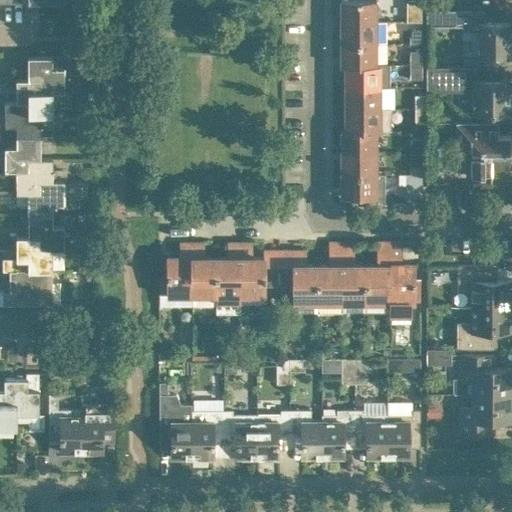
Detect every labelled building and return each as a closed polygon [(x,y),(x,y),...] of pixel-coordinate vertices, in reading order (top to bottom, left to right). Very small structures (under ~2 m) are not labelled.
[(339,0),(340,12),(335,13),(335,21),(376,21),(375,0),(339,0)] [(421,21),(421,18),(421,0),(406,0),(406,18),(406,21),(421,21)] [(426,25),(463,26),(463,31),(478,31),(478,57),(510,57),(510,21),(484,21),(484,9),(426,10),(426,25)] [(335,29),(340,29),(340,42),(376,42),(376,21),(335,21),(335,29)] [(410,42),(421,42),(421,28),(410,28),(410,42)] [(376,64),(376,63),(376,42),(340,42),(340,65),(344,65),(344,64),(376,64)] [(421,50),(410,50),(410,64),(421,64),(421,50)] [(52,55),(28,55),(28,78),(40,78),(40,91),(52,91),(52,90),(64,90),(64,67),(52,67),(52,55)] [(380,86),(380,63),(376,63),(376,64),(344,64),(344,65),(344,86),(380,86)] [(410,78),(421,78),(421,64),(410,64),(410,78)] [(487,66),(426,65),(426,91),(473,90),(473,114),(510,113),(510,79),(487,79),(487,66)] [(40,113),(52,113),(52,91),(40,91),(40,78),(28,78),(16,78),(16,100),(28,100),(28,113),(40,113)] [(344,86),(344,108),(380,107),(380,86),(344,86)] [(426,94),(414,94),(415,108),(426,108),(426,94)] [(0,134),(40,134),(40,113),(28,113),(28,100),(16,100),(4,100),(4,123),(0,122),(0,134)] [(344,108),(344,129),(376,129),(376,130),(389,130),(390,107),(380,107),(344,108)] [(415,122),(426,122),(426,108),(415,108),(415,122)] [(478,122),(455,123),(470,136),(470,156),(470,176),(492,176),(497,175),(501,173),(504,170),(507,167),(509,163),(510,159),(510,134),(498,134),(498,122),(478,122)] [(340,151),(376,151),(376,130),(376,129),(344,129),(340,128),(340,151)] [(4,169),(16,169),(28,169),(28,156),(40,156),(40,134),(0,134),(0,146),(4,147),(4,169)] [(421,137),(410,137),(410,151),(422,151),(421,137)] [(340,173),(376,173),(376,151),(340,151),(340,173)] [(410,165),(422,165),(422,151),(410,151),(410,165)] [(16,191),(28,191),(40,191),(40,178),(52,178),(52,156),(40,156),(28,156),(28,169),(16,169),(16,191)] [(357,202),(357,203),(384,203),(384,173),(376,173),(340,173),(340,195),(359,195),(359,202),(357,202)] [(421,173),(406,173),(406,195),(422,195),(421,175),(421,173)] [(28,191),(28,213),(52,213),(52,203),(64,203),(64,179),(52,179),(52,178),(40,178),(40,191),(28,191)] [(92,201),(84,201),(84,213),(92,213),(92,201)] [(64,224),(52,224),(52,213),(28,213),(28,235),(28,236),(40,236),(40,247),(52,247),(52,248),(64,248),(64,224)] [(40,236),(28,236),(28,235),(16,235),(16,258),(2,258),(3,270),(9,270),(52,270),(52,248),(52,247),(40,247),(40,236)] [(345,317),(360,317),(360,308),(365,308),(365,300),(365,263),(350,264),(349,260),(353,256),(353,240),(341,241),(341,308),(345,308),(345,317)] [(381,263),(365,263),(365,300),(365,308),(389,308),(389,240),(377,241),(377,256),(381,260),(381,263)] [(389,240),(389,308),(389,312),(410,312),(410,299),(420,299),(420,275),(414,275),(414,263),(401,263),(401,248),(401,240),(389,240)] [(167,277),(159,277),(159,305),(192,304),(191,241),(179,241),(179,248),(183,252),(183,256),(167,256),(167,277)] [(204,241),(191,241),(192,304),(216,304),(216,256),(200,256),(200,252),(204,248),(204,241)] [(216,312),(240,312),(240,301),(240,241),(227,241),(227,248),(231,252),(231,256),(216,256),(216,304),(216,312)] [(264,284),(289,285),(289,266),(264,266),(264,256),(248,256),(248,252),(252,248),(252,241),(240,241),(240,301),(264,301),(264,292),(264,284)] [(317,314),(341,314),(341,308),(341,241),(329,241),(329,249),(329,256),(333,260),(333,264),(317,264),(317,308),(317,314)] [(293,300),(293,309),(317,308),(317,264),(302,264),(301,260),(305,256),(305,249),(293,249),(293,266),(293,300)] [(470,290),(470,306),(510,305),(510,279),(489,279),(489,264),(457,263),(457,283),(457,290),(470,290)] [(0,303),(52,304),(52,270),(9,270),(9,291),(4,291),(4,290),(0,289),(0,303)] [(489,330),(510,330),(510,305),(470,306),(470,321),(457,321),(457,347),(469,347),(489,347),(489,330)] [(172,334),(159,335),(159,354),(172,354),(172,334)] [(59,361),(59,344),(48,344),(48,361),(59,361)] [(81,357),(84,357),(93,347),(93,344),(81,344),(81,357)] [(326,348),(316,348),(317,358),(326,357),(326,348)] [(349,348),(349,357),(354,357),(359,357),(359,348),(349,348)] [(452,392),(471,392),(511,392),(510,367),(488,367),(488,352),(458,352),(458,377),(452,377),(452,392)] [(303,357),(290,358),(290,370),(303,369),(303,357)] [(354,357),(349,357),(341,357),(341,382),(354,382),(354,357)] [(367,357),(359,357),(354,357),(354,382),(367,382),(367,357)] [(387,370),(420,370),(420,357),(386,357),(387,370)] [(288,382),(288,370),(290,370),(290,358),(276,358),(276,382),(288,382)] [(210,367),(215,371),(221,371),(221,360),(210,360),(210,367)] [(26,377),(4,377),(4,388),(4,400),(16,400),(16,413),(39,413),(39,372),(26,372),(26,377)] [(171,456),(192,456),(192,409),(190,409),(190,402),(180,402),(176,393),(167,393),(167,381),(159,381),(159,436),(171,436),(171,456)] [(0,424),(16,424),(16,413),(16,400),(4,400),(4,388),(0,388),(0,424)] [(48,392),(48,442),(60,442),(60,450),(81,450),(81,412),(81,406),(57,406),(57,392),(48,392)] [(511,392),(471,392),(471,406),(459,406),(459,433),(488,432),(488,418),(511,418),(511,392)] [(81,412),(81,450),(102,450),(102,430),(114,430),(114,403),(94,403),(94,412),(81,412)] [(426,404),(426,416),(440,416),(440,404),(426,404)] [(280,413),(257,413),(257,456),(278,456),(278,427),(287,427),(287,436),(290,436),(289,408),(280,408),(280,413)] [(311,420),(311,408),(289,408),(290,436),(301,436),(301,456),(322,455),(322,419),(321,419),(311,420)] [(345,413),(321,413),(321,419),(322,419),(322,455),(343,455),(343,426),(355,426),(355,408),(345,408),(345,413)] [(364,408),(355,408),(355,426),(366,426),(366,455),(387,455),(387,413),(364,413),(364,408)] [(411,412),(387,413),(387,455),(408,455),(408,426),(420,426),(420,408),(411,408),(411,412)] [(203,409),(192,409),(192,456),(213,456),(213,436),(225,436),(225,427),(224,427),(224,409),(203,409)] [(236,427),(236,456),(257,456),(257,413),(233,413),(233,409),(224,409),(224,427),(225,427),(236,427)] [(23,462),(18,462),(18,473),(28,473),(28,466),(23,462)]
